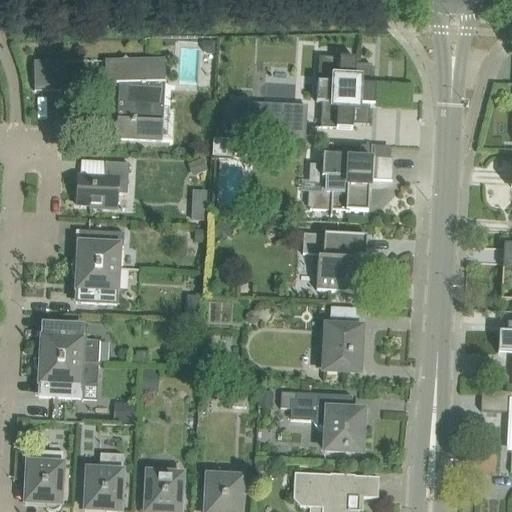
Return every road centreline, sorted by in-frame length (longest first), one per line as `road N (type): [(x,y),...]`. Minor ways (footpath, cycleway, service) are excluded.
road 1 (residential): [(10,247),(14,156),(49,157),(45,248)]
road 2 (unclassified): [(438,357),(450,144)]
road 3 (residential): [(0,448),(10,247)]
road 4 (unclassified): [(438,357),(419,511)]
road 5 (unclassified): [(441,511),(438,357)]
road 6 (unclassified): [(450,144),(466,31),(479,0)]
road 7 (unclassified): [(432,0),(450,144)]
